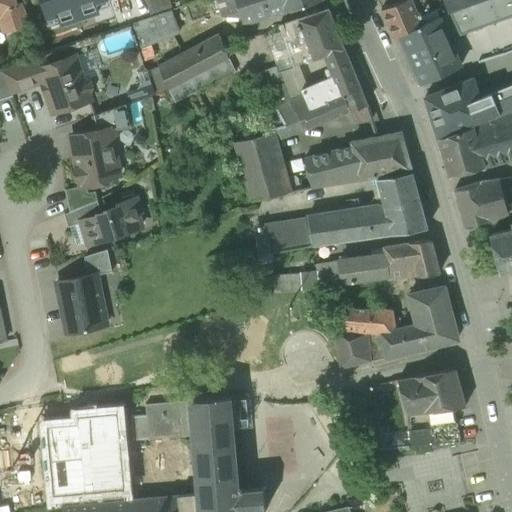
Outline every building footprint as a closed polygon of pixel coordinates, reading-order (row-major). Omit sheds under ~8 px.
[(0,0),(0,23),(3,34),(30,25),(21,3),(16,5),(14,0),(0,0)] [(47,0),(53,22),(106,10),(103,0),(47,0)] [(171,0),(144,0),(150,14),(173,5),(171,0)] [(217,0),(222,17),(242,17),(243,22),(252,22),(319,0),(217,0)] [(412,0),(404,0),(382,9),(394,37),(400,35),(423,24),(419,14),(412,0)] [(412,0),(419,14),(446,5),(443,0),(412,0)] [(443,0),(446,5),(449,12),(481,0),(443,0)] [(511,0),(481,0),(450,12),(460,34),(511,15),(511,0)] [(329,8),(279,26),(293,67),(325,56),(324,55),(325,55),(345,48),(329,8)] [(171,11),(131,25),(140,48),(180,32),(171,11)] [(423,24),(400,35),(422,84),(460,67),(438,18),(423,24)] [(221,38),(162,70),(160,70),(167,90),(168,89),(189,78),(228,58),(221,38)] [(345,48),(325,55),(325,56),(325,57),(329,67),(332,77),(301,90),(303,95),(290,101),(299,122),(300,122),(315,117),(313,110),(360,89),(360,88),(360,87),(345,48)] [(75,57),(40,69),(36,58),(25,62),(33,85),(43,81),(54,112),(90,99),(88,93),(90,88),(88,82),(83,79),(75,57)] [(329,67),(325,57),(278,74),(276,83),(266,91),(275,107),(290,101),(303,95),(301,90),(332,77),(329,67)] [(228,58),(189,78),(197,92),(235,72),(228,58)] [(25,62),(4,69),(12,92),(33,85),(25,62)] [(4,69),(0,70),(0,100),(13,96),(12,92),(4,69)] [(189,78),(168,89),(175,103),(197,92),(189,78)] [(473,78),(425,97),(438,137),(487,119),(479,97),(473,78)] [(511,84),(479,97),(487,119),(511,109),(511,84)] [(360,89),(313,110),(315,117),(300,122),(304,131),(347,113),(367,105),(360,89)] [(285,127),(299,122),(290,101),(275,107),(285,127)] [(128,103),(93,115),(96,129),(97,131),(114,128),(115,129),(132,126),(128,103)] [(367,105),(347,113),(350,124),(371,119),(367,105)] [(511,112),(473,126),(485,167),(511,159),(511,112)] [(473,126),(439,138),(450,176),(485,167),(473,126)] [(83,134),(71,136),(77,167),(75,170),(76,180),(80,183),(81,186),(108,181),(111,177),(119,175),(114,147),(118,147),(115,129),(114,128),(97,131),(96,129),(85,131),(83,134)] [(274,131),(234,142),(250,200),(291,192),(274,131)] [(401,133),(347,143),(347,147),(352,146),(360,180),(411,171),(401,133)] [(347,147),(304,159),(312,188),(360,180),(352,146),(347,147)] [(412,172),(377,179),(382,195),(375,196),(372,202),(371,208),(385,206),(392,234),(427,228),(412,172)] [(499,180),(481,182),(454,190),(464,226),(508,213),(505,199),(499,180)] [(102,213),(99,214),(100,215),(84,220),(85,222),(87,231),(85,232),(88,243),(142,226),(137,212),(140,211),(136,198),(119,203),(120,205),(108,209),(108,211),(102,213)] [(98,201),(64,214),(68,227),(85,222),(84,220),(100,215),(99,214),(102,213),(98,201)] [(371,208),(307,219),(313,246),(392,234),(385,206),(371,208)] [(307,219),(286,222),(291,250),(313,246),(307,219)] [(286,222),(260,226),(260,228),(258,228),(259,232),(260,231),(264,255),(291,250),(286,222)] [(511,222),(511,223),(511,228),(491,235),(501,273),(511,270),(511,222)] [(431,240),(385,247),(386,254),(390,280),(439,273),(431,240)] [(108,249),(85,256),(88,275),(96,274),(97,275),(112,271),(108,249)] [(386,254),(339,261),(343,285),(344,285),(389,278),(389,280),(390,280),(386,254)] [(339,261),(332,262),(330,265),(330,266),(334,288),(344,286),(344,285),(343,285),(339,261)] [(330,266),(316,268),(316,271),(318,289),(334,288),(330,266)] [(316,271),(301,273),(301,274),(301,291),(318,289),(316,271)] [(88,275),(57,282),(67,332),(85,328),(86,329),(89,329),(89,327),(107,324),(97,275),(96,274),(88,275)] [(301,274),(273,276),(274,293),(301,291),(301,274)] [(417,325),(451,316),(443,287),(409,296),(417,325)] [(370,310),(343,310),(341,329),(368,332),(370,310)] [(457,339),(451,316),(417,325),(400,328),(399,319),(394,320),(392,311),(370,310),(368,332),(371,361),(457,339)] [(341,329),(331,328),(341,368),(371,361),(368,332),(341,329)] [(456,369),(398,380),(408,415),(429,411),(452,408),(466,406),(456,369)] [(149,438),(194,434),(199,493),(76,504),(62,505),(62,511),(179,511),(180,511),(200,510),(200,511),(242,511),(266,510),(264,487),(238,489),(230,397),(146,404),(149,438)] [(437,445),(460,443),(452,408),(429,411),(434,431),(437,444),(437,445)] [(410,447),(437,444),(434,431),(409,433),(410,447)]
